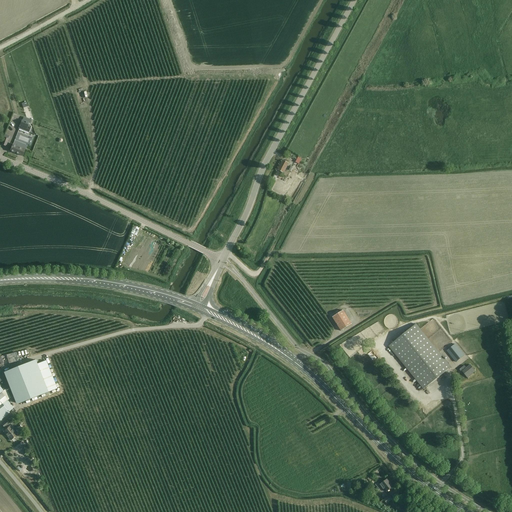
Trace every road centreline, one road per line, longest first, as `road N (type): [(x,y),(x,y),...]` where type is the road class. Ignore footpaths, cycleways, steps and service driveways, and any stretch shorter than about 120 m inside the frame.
road 1 (secondary): [(465,511),(423,483),(296,363),(198,307)]
road 2 (tertiary): [(221,260),(270,149),(355,0)]
road 3 (unclassified): [(221,260),(0,156)]
road 4 (secondary): [(198,307),(88,280),(0,280)]
